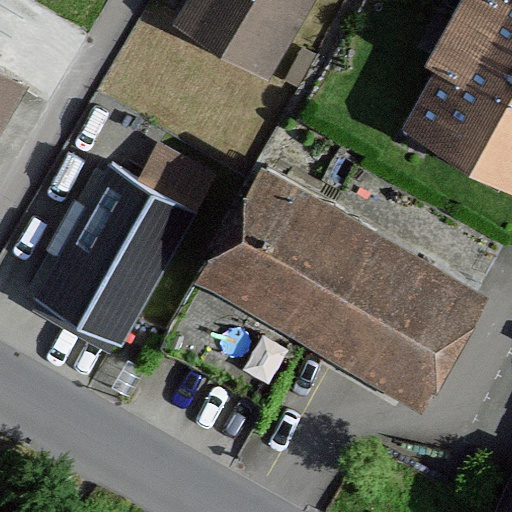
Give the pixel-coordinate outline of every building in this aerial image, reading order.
[(270,70),(311,0),(188,0),(179,16),(270,70)] [(511,186),(511,0),(475,0),(405,127),(511,186)] [(0,127),(25,86),(0,70),(0,127)] [(110,157),(35,290),(123,340),(214,179),(154,145),(138,173),(110,157)] [(425,407),(491,294),(263,162),(197,275),(425,407)]
